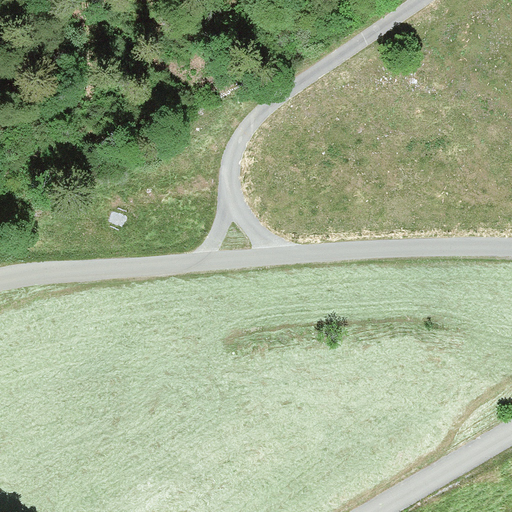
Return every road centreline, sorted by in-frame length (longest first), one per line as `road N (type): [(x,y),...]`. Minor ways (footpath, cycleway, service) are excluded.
road 1 (unclassified): [(511,246),(0,280)]
road 2 (track): [(205,261),(254,115),(423,0)]
road 3 (track): [(511,436),(381,511)]
